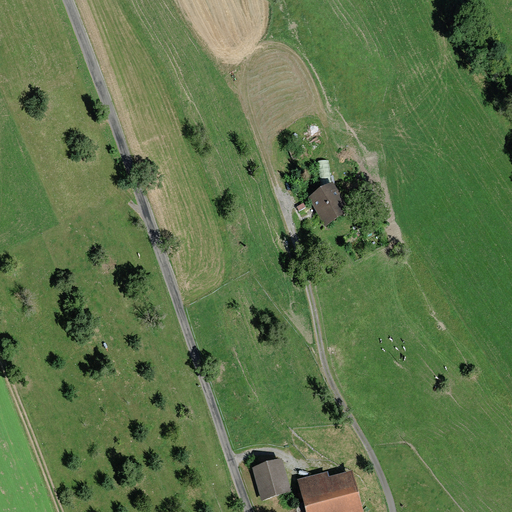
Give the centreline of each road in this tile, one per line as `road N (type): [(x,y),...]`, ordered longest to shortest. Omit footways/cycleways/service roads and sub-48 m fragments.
road 1 (unclassified): [(69,0),(252,511)]
road 2 (track): [(66,511),(0,356)]
